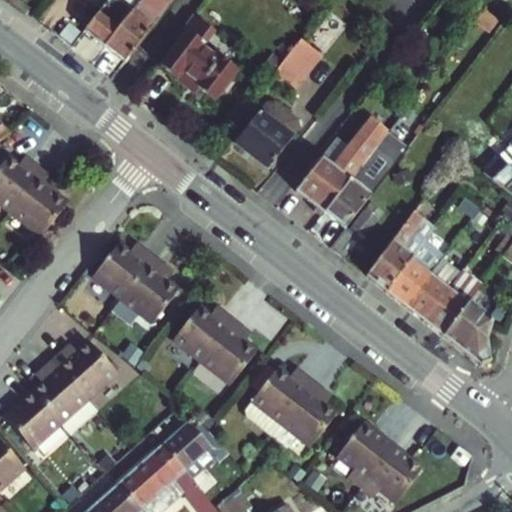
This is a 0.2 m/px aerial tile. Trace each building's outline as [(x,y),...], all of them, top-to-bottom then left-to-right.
[(106,0),(84,29),(105,45),(140,0),(106,0)] [(140,0),(105,45),(127,62),(155,27),(175,0),(140,0)] [(186,28),(189,31),(163,65),(195,91),(199,86),(214,98),(220,91),(225,91),(232,83),(231,77),(238,68),(214,50),(212,53),(202,45),(204,43),(214,30),(196,15),(186,28)] [(284,63),(273,77),(295,93),(305,81),(325,56),(303,39),(284,63)] [(268,107),(238,146),(271,172),(300,133),(300,122),(278,104),(268,107)] [(370,118),(345,150),(332,167),(322,159),(296,191),(317,208),(325,214),(351,181),(348,179),(373,145),(384,130),(370,118)] [(373,145),(348,179),(351,181),(378,146),(388,133),(384,130),(373,145)] [(335,142),(322,159),(332,167),(345,150),(335,142)] [(325,214),(344,228),(370,196),(358,187),(364,179),(366,181),(388,154),(378,146),(351,181),(325,214)] [(511,155),(509,152),(498,163),(511,175),(511,155)] [(0,165),(0,200),(11,209),(42,169),(32,161),(29,165),(22,160),(19,164),(8,155),(0,165)] [(25,155),(22,160),(29,165),(32,161),(25,155)] [(511,175),(498,163),(483,177),(511,199),(511,175)] [(42,169),(11,209),(44,234),(68,202),(56,193),(59,189),(52,183),(55,179),(42,169)] [(52,183),(59,189),(63,185),(55,179),(52,183)] [(358,187),(370,196),(376,188),(366,181),(364,179),(358,187)] [(441,219),(421,203),(414,212),(435,228),(441,219)] [(321,216),(325,214),(317,208),(316,212),(321,216)] [(414,212),(366,277),(386,292),(411,260),(417,251),(435,228),(414,212)] [(350,233),(344,228),(329,248),(346,261),(374,225),(363,216),(350,233)] [(137,245),(133,249),(124,241),(98,274),(125,297),(157,256),(146,248),(144,251),(137,245)] [(139,242),(137,245),(144,251),(146,248),(139,242)] [(417,251),(411,260),(424,270),(431,262),(417,251)] [(157,256),(125,297),(157,322),(184,288),(171,279),(174,275),(165,268),(168,265),(157,256)] [(411,260),(386,292),(405,307),(437,266),(431,262),(424,270),(411,260)] [(423,321),(455,280),(456,278),(452,275),(455,271),(445,263),(442,267),(438,264),(437,266),(405,307),(423,321)] [(165,268),(174,275),(177,272),(168,265),(165,268)] [(443,337),(468,304),(455,294),(461,285),(455,280),(423,321),(443,337)] [(474,295),(461,285),(455,294),(468,304),(469,302),(474,295)] [(469,302),(468,304),(443,337),(480,366),(490,363),(485,341),(490,321),(483,316),(484,313),(469,302)] [(213,313),(203,305),(176,338),(204,360),(235,319),(226,312),(223,316),(215,310),(213,313)] [(219,306),(215,310),(223,316),(226,312),(219,306)] [(235,319),(204,360),(232,383),(259,349),(248,341),(250,338),(245,333),(248,329),(235,319)] [(254,334),(248,329),(245,333),(250,338),(254,334)] [(83,356),(81,353),(74,359),(70,355),(59,365),(93,405),(123,379),(94,346),(83,356)] [(77,349),(70,355),(74,359),(81,353),(77,349)] [(272,431),(281,420),(315,379),(302,370),(299,374),(293,370),(290,372),(280,364),(244,409),(272,431)] [(39,394),(68,427),(77,437),(102,415),(93,405),(59,365),(51,372),(54,376),(47,381),(50,384),(39,394)] [(296,365),(293,370),(299,374),(302,370),(296,365)] [(54,376),(51,372),(44,378),(47,381),(54,376)] [(315,379),(281,420),(272,431),(287,444),(296,432),(309,443),(337,408),(326,399),(328,397),(322,392),(326,388),(315,379)] [(322,392),(328,397),(331,392),(326,388),(322,392)] [(2,426),(31,459),(68,427),(39,394),(2,426)] [(346,473),(359,483),(392,442),(363,419),(336,453),(352,466),(346,473)] [(186,468),(206,451),(210,447),(188,423),(162,446),(183,464),(186,468)] [(0,443),(0,489),(24,468),(1,442),(0,443)] [(422,466),(392,442),(359,483),(373,494),(379,487),(395,500),(422,466)] [(118,485),(140,510),(142,511),(163,511),(184,494),(197,511),(207,511),(214,506),(192,477),(186,468),(183,464),(162,446),(118,485)] [(213,459),(206,451),(186,468),(192,477),(213,459)] [(118,485),(87,511),(137,511),(140,510),(118,485)] [(233,493),(214,506),(218,511),(228,511),(240,504),(233,493)] [(292,511),(287,503),(269,511),(292,511)]
